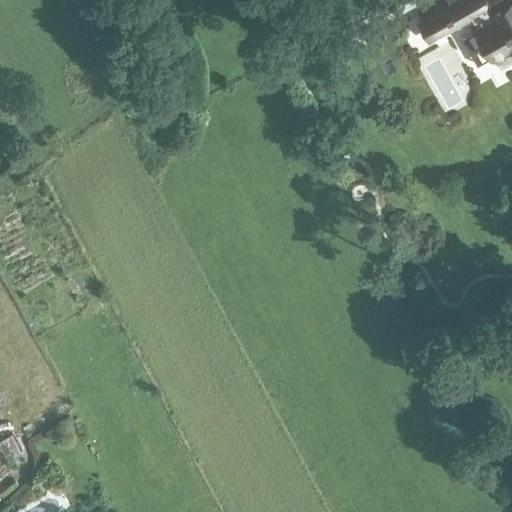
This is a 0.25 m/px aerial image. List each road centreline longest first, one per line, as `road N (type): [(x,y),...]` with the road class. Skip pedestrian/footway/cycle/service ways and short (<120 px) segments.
road 1 (track): [(0,255),(141,511)]
road 2 (track): [(43,114),(27,163),(102,112)]
